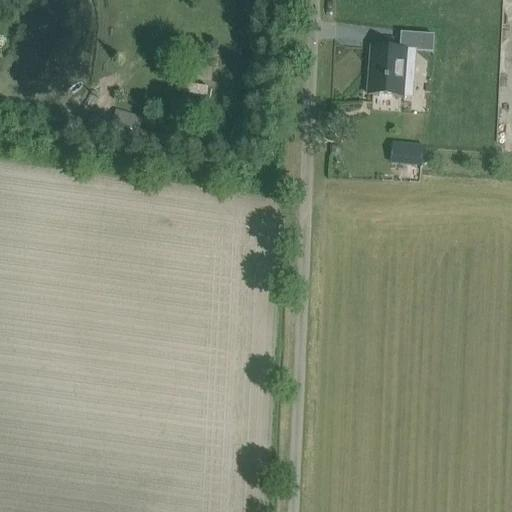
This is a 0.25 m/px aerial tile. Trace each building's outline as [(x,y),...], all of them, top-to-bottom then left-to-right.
[(417,35),(416,53),(433,54),(434,37),(417,35)] [(372,49),(369,97),(405,100),(406,85),(414,85),(416,64),(408,63),(408,52),(372,49)] [(407,104),(402,134),(419,137),(424,106),(407,104)] [(133,135),(139,119),(107,108),(101,124),(133,135)] [(217,147),(209,145),(207,154),(215,155),(217,147)] [(405,146),(402,169),(419,171),(422,148),(405,146)]
